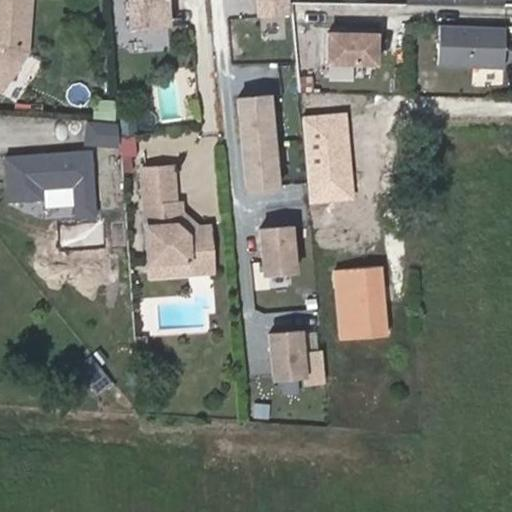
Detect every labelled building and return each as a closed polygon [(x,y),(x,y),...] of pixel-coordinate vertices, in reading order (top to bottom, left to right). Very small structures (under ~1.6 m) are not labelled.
[(0,0),(0,90),(2,91),(29,51),(31,0),(0,0)] [(126,0),(129,29),(172,25),(169,0),(126,0)] [(291,17),(290,0),(255,0),(257,19),(291,17)] [(506,26),(441,24),(440,64),(505,66),(506,26)] [(376,65),(376,35),(328,34),(327,64),(376,65)] [(473,66),(471,84),(502,87),(504,68),(473,66)] [(281,190),(273,95),(236,99),(244,193),(281,190)] [(356,201),(351,114),(302,116),(307,203),(356,201)] [(87,119),(85,143),(118,146),(120,122),(87,119)] [(132,129),(120,130),(122,147),(134,146),(132,129)] [(97,215),(92,153),(9,160),(12,203),(44,201),(43,188),(76,185),(79,216),(97,215)] [(191,267),(214,266),(211,221),(194,222),(183,213),(181,198),(176,198),(173,161),(143,164),(150,257),(168,255),(172,259),(190,258),(191,267)] [(295,272),(291,227),(260,230),(264,275),(295,272)] [(168,255),(150,257),(152,271),(191,267),(190,258),(172,259),(168,255)] [(387,333),(384,297),(378,298),(377,287),(383,286),(382,264),(335,268),(340,337),(387,333)] [(305,377),(301,332),(269,335),(274,379),(305,377)] [(137,338),(139,363),(149,362),(147,337),(137,338)]
